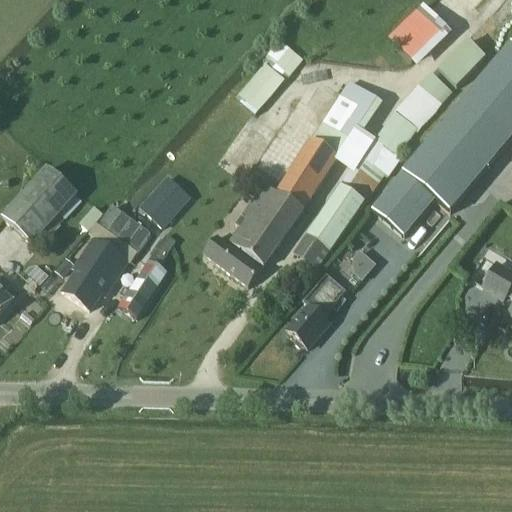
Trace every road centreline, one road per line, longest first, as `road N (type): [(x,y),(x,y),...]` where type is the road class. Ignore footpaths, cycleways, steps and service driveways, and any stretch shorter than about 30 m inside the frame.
road 1 (unclassified): [(511,412),(0,398)]
road 2 (track): [(185,405),(396,101),(493,0)]
road 3 (unknown): [(363,409),(388,328),(448,243)]
